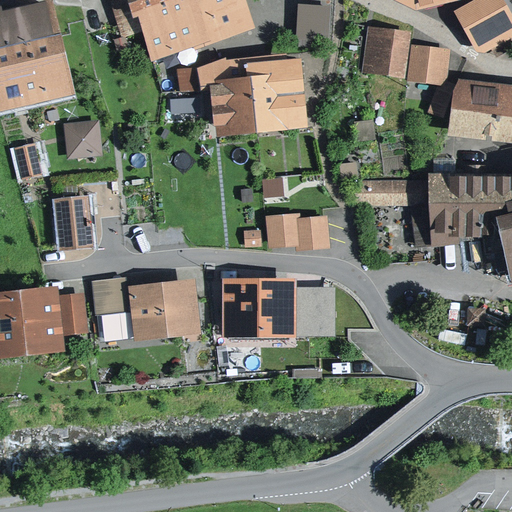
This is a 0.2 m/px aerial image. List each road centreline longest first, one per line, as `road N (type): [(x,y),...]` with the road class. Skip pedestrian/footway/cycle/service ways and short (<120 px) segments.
road 1 (tertiary): [(342,473),(57,511)]
road 2 (tertiary): [(511,381),(453,378),(342,473)]
